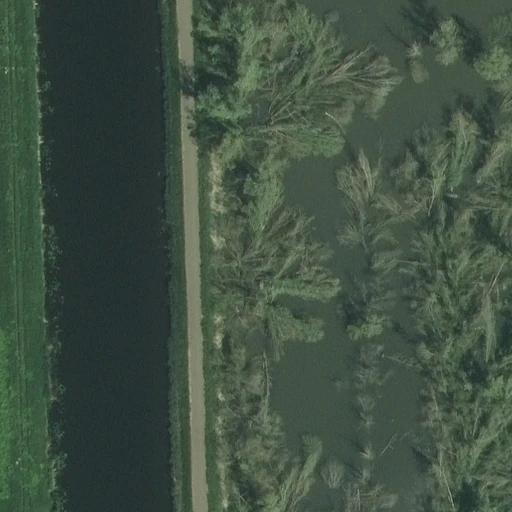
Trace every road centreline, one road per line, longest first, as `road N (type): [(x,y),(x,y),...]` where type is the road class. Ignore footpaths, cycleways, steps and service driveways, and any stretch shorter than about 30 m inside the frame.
road 1 (track): [(188,0),(202,511)]
road 2 (track): [(22,511),(11,0)]
